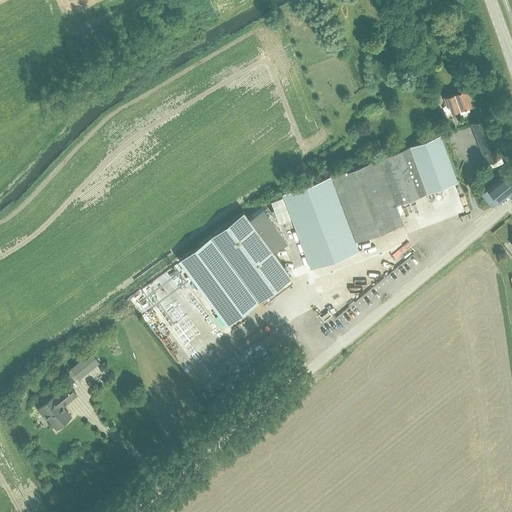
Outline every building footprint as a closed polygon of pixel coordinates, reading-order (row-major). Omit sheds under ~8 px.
[(465,88),(444,96),(447,105),(449,105),(452,112),(460,109),(462,113),(468,111),(467,106),(471,105),(467,95),(468,94),(467,91),(466,91),(465,88)] [(471,123),(486,162),(501,157),(486,117),(471,123)] [(283,193),(311,268),(358,250),(355,241),(403,223),(396,204),(457,182),(440,135),(283,193)] [(501,157),(486,162),(488,168),(495,165),(503,162),(502,160),(501,157)] [(481,193),(492,206),(511,189),(511,170),(510,169),(481,193)] [(282,196),(271,200),(279,223),(290,218),(282,196)] [(248,215),(244,210),(211,233),(258,299),(291,276),(274,251),(288,241),(263,205),(248,215)] [(211,233),(180,255),(227,321),(258,299),(211,233)] [(71,368),(79,378),(99,362),(91,352),(71,368)] [(39,407),(56,428),(71,416),(62,406),(76,394),(67,382),(51,396),(52,397),(39,407)]
